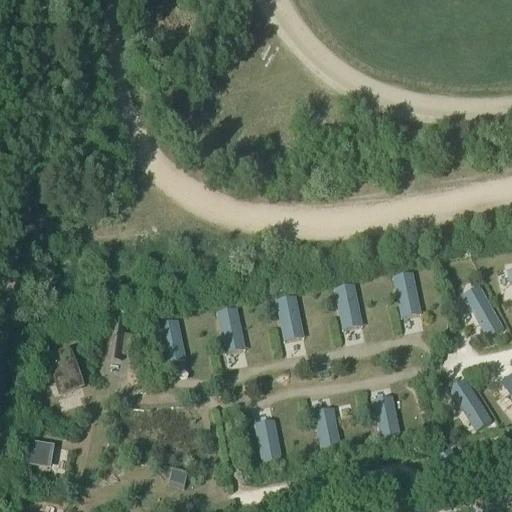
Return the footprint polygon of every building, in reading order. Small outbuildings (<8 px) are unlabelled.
[(417,309),(411,279),(392,283),(398,313),(417,309)] [(353,291),(334,295),(340,325),(359,321),(353,291)] [(500,335),(478,295),(471,298),(470,297),(460,302),(465,313),(467,312),(484,344),(500,335)] [(300,333),(294,303),(275,307),(281,337),(300,333)] [(241,345),(235,315),(216,318),(223,348),(241,345)] [(182,356),(176,326),(157,330),(163,360),(182,356)] [(120,367),(123,337),(112,336),(109,366),(120,367)] [(70,355),(46,363),(56,395),(80,387),(70,355)] [(511,379),(500,390),(511,404),(511,379)] [(488,429),(462,388),(456,393),(455,391),(444,397),(451,408),(452,407),(473,439),(488,429)] [(373,414),(379,444),(398,441),(392,411),(373,414)] [(314,426),(320,456),(339,452),(333,422),(314,426)] [(255,438),(261,468),(280,464),(274,434),(255,438)] [(51,450),(33,447),(30,468),(48,470),(51,450)] [(489,449),(477,459),(494,478),(506,468),(489,449)] [(447,457),(435,467),(452,486),(464,476),(447,457)] [(182,490),(184,480),(170,477),(168,487),(182,490)]
